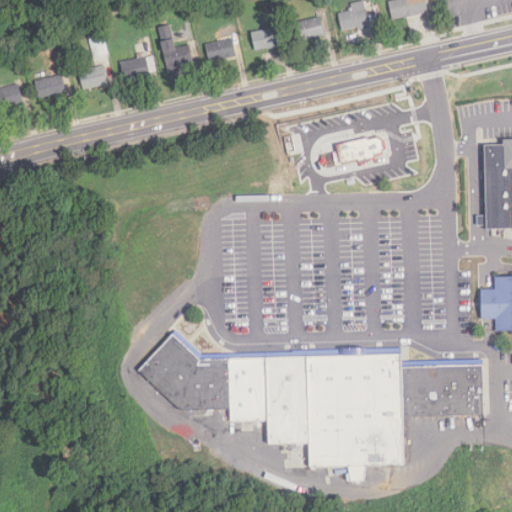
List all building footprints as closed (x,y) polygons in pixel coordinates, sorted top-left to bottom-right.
[(392,19),(388,1),(392,0),(425,0),(428,11),(392,19)] [(337,12),(342,30),(357,27),(357,29),(368,26),(362,1),(350,3),(352,9),(337,12)] [(299,40),(294,23),(320,16),(324,34),(299,40)] [(93,30),(90,21),(97,19),(100,28),(93,30)] [(178,75),(177,70),(169,71),(159,28),(171,26),(175,49),(190,46),(195,72),(178,75)] [(255,50),(251,32),(277,27),(280,45),(255,50)] [(94,58),(89,37),(103,33),(108,55),(94,58)] [(210,64),(206,48),(233,42),(236,58),(210,64)] [(121,64),(138,62),(137,57),(147,56),(147,60),(154,59),(156,74),(152,75),(152,79),(124,83),(121,64)] [(84,92),(80,73),(106,68),(110,86),(84,92)] [(39,100),(36,84),(62,78),(66,94),(39,100)] [(0,110),(0,91),(18,87),(23,105),(0,110)] [(384,154),(380,136),(337,145),(341,163),(384,154)] [(511,228),(486,229),(484,145),(502,145),(501,139),(511,138),(511,228)] [(498,318),(484,319),(482,289),(498,288),(497,279),(511,277),(511,330),(499,331),(498,318)] [(368,483),(348,483),(347,476),(351,476),(350,468),(311,469),(310,445),(270,446),(269,423),(232,424),(231,411),(182,413),(139,373),(177,332),(202,356),(403,350),(402,365),(483,362),(485,417),(404,419),(405,466),(370,467),(368,483)]
